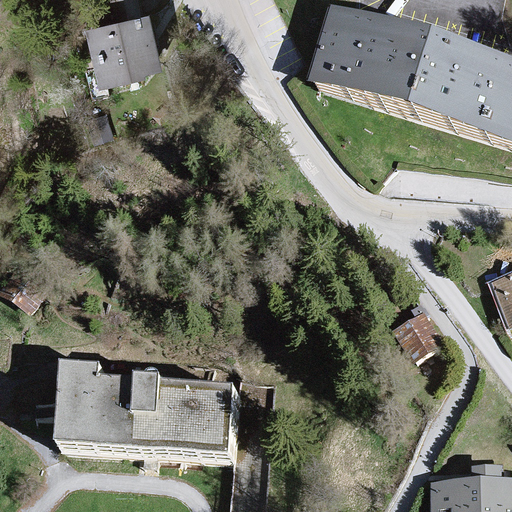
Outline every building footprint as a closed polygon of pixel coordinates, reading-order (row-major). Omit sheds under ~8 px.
[(109,0),(114,18),(142,11),(139,0),(109,0)] [(114,18),(86,25),(100,82),(162,67),(148,10),(142,11),(114,18)] [(511,66),(338,12),(316,85),(511,145),(511,66)] [(16,273),(0,296),(0,297),(32,317),(47,293),(16,273)] [(511,279),(495,286),(511,328),(511,279)] [(425,316),(396,334),(416,367),(445,350),(425,316)] [(109,377),(70,375),(64,456),(237,468),(242,395),(109,386),(109,377)] [(237,468),(233,511),(265,511),(275,387),(243,385),(242,395),(237,468)] [(511,511),(511,484),(436,487),(436,511),(511,511)]
